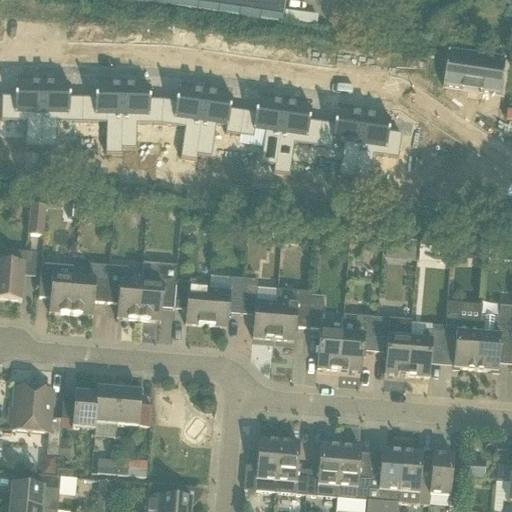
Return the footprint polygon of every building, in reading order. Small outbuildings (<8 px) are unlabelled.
[(282,22),(285,0),(142,0),(143,2),(282,22)] [(352,7),(351,28),(368,29),(369,8),(352,7)] [(505,61),(448,53),(443,88),(500,97),(505,61)] [(40,149),(42,86),(14,86),(14,100),(1,99),(1,123),(14,123),(14,116),(26,117),(25,149),(40,149)] [(68,125),(81,125),(82,101),(69,101),(69,87),(42,86),(40,149),(55,150),(56,117),(68,118),(68,125)] [(94,102),(82,101),(81,125),(94,126),(94,118),(106,119),(105,151),(121,151),(122,88),(94,88),(94,102)] [(161,114),(161,103),(149,103),(149,89),(122,88),(121,151),(135,152),(136,120),(148,120),(148,127),(160,128),(161,114)] [(161,114),(160,128),(172,129),(174,122),(185,124),(180,162),(195,164),(195,158),(205,95),(177,92),(175,106),(163,104),(161,114)] [(226,137),(239,139),(242,115),(230,113),(232,99),(205,95),(195,158),(207,159),(211,160),(215,128),(227,130),(226,137)] [(242,115),(239,139),(252,140),(253,133),(265,135),(260,167),(275,169),(284,107),(257,103),(255,116),(242,115)] [(305,148),(318,150),(322,126),(309,124),(311,110),(284,107),(275,169),(290,171),(294,139),(306,141),(305,148)] [(322,126),(318,150),(331,151),(332,144),(344,146),(339,178),(354,180),(363,118),(336,114),(334,128),(322,126)] [(363,118),(354,180),(369,182),(374,150),(385,152),(384,159),(397,161),(401,137),(388,135),(390,121),(363,118)] [(39,155),(24,154),(23,173),(38,173),(39,155)] [(206,167),(207,159),(195,158),(195,164),(195,166),(206,167)] [(171,187),(190,189),(192,169),(173,167),(171,187)] [(258,189),(270,190),(272,174),(260,173),(258,189)] [(115,204),(115,213),(126,214),(127,204),(115,204)] [(27,237),(42,239),(45,208),(31,206),(27,237)] [(67,208),(66,219),(76,219),(77,208),(67,208)] [(185,237),(198,233),(195,224),(182,227),(185,237)] [(300,229),(284,227),(282,247),(298,249),(300,229)] [(330,247),(332,232),(323,231),(321,246),(330,247)] [(368,239),(365,247),(377,252),(380,244),(368,239)] [(396,243),(396,240),(386,240),(386,242),(385,261),(394,262),(396,243)] [(447,265),(448,246),(439,245),(437,264),(447,265)] [(459,260),(471,261),(471,248),(460,248),(459,260)] [(0,302),(21,304),(25,254),(12,253),(11,266),(0,264),(0,302)] [(173,312),(175,285),(177,268),(142,265),(140,287),(141,287),(138,323),(160,324),(161,311),(173,312)] [(48,315),(71,317),(74,281),(73,281),(74,270),(40,267),(38,300),(50,301),(48,315)] [(94,305),(106,306),(108,284),(109,269),(90,267),(89,282),(74,281),(71,317),(92,319),(94,305)] [(141,287),(140,287),(126,286),(127,270),(109,269),(108,284),(106,306),(117,307),(116,321),(138,323),(141,287)] [(230,280),(229,295),(209,293),(206,328),(227,330),(228,316),(241,317),(244,281),(230,280)] [(245,282),(244,281),(241,317),(253,318),(252,340),(273,342),(276,306),(255,304),(257,282),(245,282)] [(185,327),(206,328),(209,293),(188,291),(189,286),(175,285),(173,312),(186,313),(185,327)] [(310,297),(311,295),(277,292),(276,306),(273,342),(294,343),(295,329),(308,331),(310,297)] [(310,297),(308,331),(320,332),(316,371),(339,373),(341,339),(328,338),(329,328),(321,327),(323,298),(310,297)] [(479,319),(479,325),(477,337),(478,337),(475,372),(498,374),(500,344),(511,345),(510,363),(511,340),(511,309),(499,309),(498,320),(479,319)] [(477,337),(479,325),(458,323),(458,318),(445,317),(444,340),(455,341),(453,370),(475,372),(478,337),(477,337)] [(374,355),(377,323),(342,320),(341,339),(339,373),(361,375),(363,354),(374,355)] [(409,345),(411,326),(377,323),(374,355),(386,356),(384,377),(406,379),(409,345)] [(422,346),(409,345),(406,379),(429,381),(432,337),(423,336),(422,346)] [(50,421),(52,394),(15,391),(13,412),(10,412),(9,426),(12,427),(11,433),(48,436),(46,457),(58,458),(60,430),(61,422),(50,421)] [(96,392),(96,398),(93,432),(94,432),(95,426),(116,428),(119,394),(96,392)] [(141,395),(119,394),(116,428),(138,430),(141,395)] [(72,430),(93,432),(96,398),(74,396),(72,430)] [(140,407),(138,430),(150,431),(152,408),(140,407)] [(61,422),(60,430),(69,431),(70,422),(61,422)] [(279,444),(258,443),(256,469),(246,468),(244,493),(275,496),(279,444)] [(297,472),(299,446),(279,444),(275,496),(305,498),(307,473),(297,472)] [(305,498),(336,501),(340,449),(320,448),(318,474),(307,473),(305,498)] [(340,449),(336,501),(367,503),(369,478),(358,477),(361,451),(340,449)] [(378,504),(398,506),(402,454),(381,453),(379,479),(369,478),(367,503),(378,504)] [(429,497),(430,483),(420,482),(422,456),(402,454),(398,506),(417,507),(417,508),(428,508),(429,497)] [(451,485),(453,459),(432,457),(430,483),(429,497),(449,499),(448,510),(459,511),(461,486),(451,485)] [(464,480),(476,480),(477,463),(465,462),(464,480)] [(112,478),(112,470),(97,468),(96,476),(112,478)] [(127,471),(112,470),(112,478),(127,479),(127,471)] [(56,479),(60,480),(72,481),(73,473),(57,471),(56,479)] [(11,487),(9,509),(44,511),(57,511),(59,493),(74,495),(76,481),(28,477),(27,489),(11,487)] [(109,511),(111,483),(98,482),(95,511),(109,511)] [(502,505),(501,511),(511,511),(511,483),(510,483),(508,505),(502,505)] [(143,511),(190,511),(191,502),(185,502),(186,490),(148,487),(147,499),(144,499),(143,511)]
